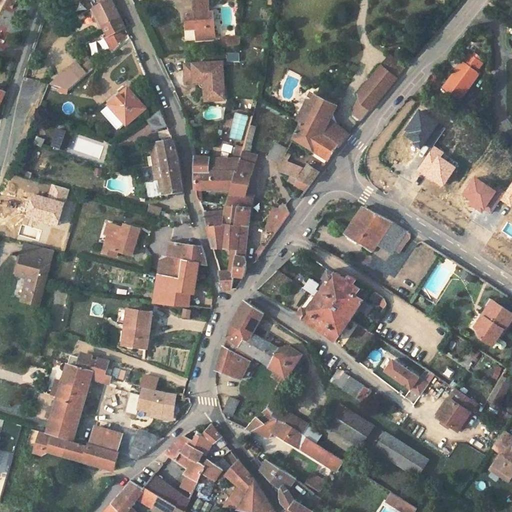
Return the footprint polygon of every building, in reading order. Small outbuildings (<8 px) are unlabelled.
[(88,0),(93,8),(108,0),(88,0)] [(108,0),(93,8),(103,27),(121,19),(111,0),(108,0)] [(209,0),(194,0),(195,13),(187,14),(188,30),(197,30),(197,41),(216,39),(215,12),(210,12),(209,0)] [(103,27),(93,8),(87,11),(98,32),(104,29),(103,27)] [(104,29),(115,51),(130,38),(124,33),(122,29),(125,28),(121,19),(103,27),(104,29)] [(220,36),(220,46),(240,45),(239,35),(220,36)] [(228,62),(240,61),(239,52),(227,53),(228,62)] [(457,69),(443,88),(460,100),(480,72),(478,71),(484,63),(469,52),(463,60),(466,62),(460,71),(457,69)] [(391,54),(383,64),(388,68),(399,77),(407,68),(391,54)] [(82,61),(87,71),(94,66),(89,57),(82,61)] [(11,71),(15,62),(14,62),(7,59),(4,68),(11,71)] [(463,60),(457,69),(460,71),(466,62),(463,60)] [(217,63),(190,64),(191,84),(205,83),(211,83),(212,97),(226,97),(224,66),(217,67),(217,63)] [(383,64),(358,94),(361,101),(388,68),(383,64)] [(388,68),(361,101),(371,110),(399,77),(388,68)] [(54,79),(52,86),(69,90),(69,84),(54,79)] [(211,83),(205,83),(206,102),(226,100),(226,97),(212,97),(211,83)] [(102,111),(121,131),(146,108),(129,88),(102,111)] [(313,101),(301,123),(323,137),(332,119),(339,106),(316,95),(313,101)] [(308,98),(296,120),(301,123),(313,101),(308,98)] [(348,111),(361,121),(370,111),(356,100),(348,111)] [(148,118),(153,131),(168,127),(160,109),(148,118)] [(238,146),(248,116),(237,112),(226,142),(238,146)] [(332,119),(323,137),(329,141),(341,126),(332,119)] [(301,123),(294,138),(316,152),(317,150),(331,158),(339,147),(329,141),(323,137),(301,123)] [(251,125),(245,144),(252,145),(256,127),(251,125)] [(341,126),(329,141),(339,147),(340,148),(351,135),(341,126)] [(57,129),(52,144),(61,148),(66,132),(57,129)] [(66,132),(61,148),(66,149),(71,134),(66,132)] [(36,137),(34,144),(43,147),(45,141),(36,137)] [(150,145),(154,167),(163,166),(163,164),(179,162),(178,152),(173,139),(159,141),(160,144),(150,145)] [(245,144),(243,151),(250,153),(252,145),(245,144)] [(276,144),(268,158),(281,164),(283,159),(288,150),(276,144)] [(456,167),(441,157),(444,152),(434,145),(417,170),(442,187),(456,167)] [(232,191),(231,195),(246,196),(258,155),(250,153),(243,151),(241,159),(232,191)] [(196,156),(196,189),(202,190),(232,191),(241,159),(223,158),(222,171),(210,171),(211,158),(196,156)] [(211,158),(210,171),(222,171),(223,158),(211,158)] [(279,167),(278,169),(312,184),(320,172),(303,161),(300,166),(283,159),(281,164),(279,167)] [(163,166),(168,194),(184,191),(179,162),(163,164),(163,166)] [(503,195),(474,176),(461,195),(469,200),(467,204),(482,214),(484,210),(490,214),(503,195)] [(298,180),(295,185),(306,192),(310,186),(298,180)] [(511,181),(499,200),(511,208),(511,206),(511,181)] [(246,196),(231,195),(228,205),(239,207),(239,206),(244,206),(246,196)] [(235,271),(234,277),(235,277),(244,278),(248,265),(246,256),(252,208),(255,196),(246,196),(244,206),(239,206),(239,207),(235,224),(242,225),(239,250),(235,271)] [(160,216),(162,207),(150,204),(147,212),(160,216)] [(235,224),(239,207),(228,205),(227,211),(227,224),(235,224)] [(364,206),(347,232),(375,250),(379,244),(392,253),(395,249),(400,253),(412,234),(399,225),(394,222),(364,206)] [(275,207),(268,227),(278,231),(291,214),(275,207)] [(227,211),(216,212),(219,225),(227,225),(227,224),(227,211)] [(216,212),(204,213),(208,227),(219,225),(216,212)] [(182,225),(185,224),(192,224),(189,214),(166,214),(165,218),(164,220),(182,225)] [(109,235),(104,253),(117,257),(118,250),(132,255),(140,229),(124,224),(124,228),(112,225),(109,235)] [(208,227),(213,248),(239,250),(242,225),(235,224),(227,224),(227,225),(219,225),(208,227)] [(268,236),(256,255),(259,257),(272,239),(268,236)] [(168,258),(162,257),(159,274),(181,280),(184,261),(200,264),(203,265),(208,265),(207,262),(202,247),(170,243),(168,258)] [(24,247),(21,257),(32,261),(36,251),(24,247)] [(32,261),(21,257),(13,278),(23,282),(15,304),(32,309),(51,256),(36,251),(32,261)] [(200,264),(184,261),(181,280),(159,274),(159,276),(157,287),(192,294),(195,294),(200,264)] [(471,271),(462,265),(459,271),(467,276),(471,271)] [(298,315),(337,341),(352,320),(370,293),(354,284),(357,279),(351,275),(349,278),(336,271),(335,272),(330,269),(325,277),(329,280),(317,297),(315,300),(309,309),(304,306),(298,315)] [(220,271),(224,290),(233,290),(235,277),(234,277),(235,271),(220,271)] [(157,287),(155,302),(190,307),(192,294),(157,287)] [(385,298),(377,293),(373,299),(381,305),(385,298)] [(487,295),(481,304),(485,307),(491,298),(487,295)] [(482,316),(474,330),(480,336),(493,344),(504,328),(511,315),(511,311),(491,298),(485,307),(483,311),(487,314),(485,318),(482,316)] [(232,325),(227,337),(230,339),(240,347),(254,356),(261,360),(272,343),(253,333),(265,313),(245,300),(232,325)] [(128,309),(126,326),(132,327),(128,345),(147,349),(153,312),(128,309)] [(474,330),(482,316),(480,315),(472,328),(474,330)] [(504,328),(493,344),(497,347),(508,330),(504,328)] [(230,339),(225,345),(252,360),(254,356),(240,347),(230,339)] [(280,347),(272,343),(261,360),(270,366),(274,369),(283,375),(288,378),(304,354),(290,345),(288,348),(287,350),(280,347)] [(218,365),(217,369),(242,379),(252,360),(225,345),(224,344),(218,365)] [(80,358),(77,367),(93,372),(111,377),(116,363),(102,359),(101,362),(93,359),(93,356),(87,354),(80,358)] [(421,375),(392,359),(382,375),(411,392),(421,375)] [(52,419),(48,432),(74,439),(91,378),(93,372),(77,367),(69,364),(56,407),(52,419)] [(283,375),(274,369),(270,375),(280,382),(283,375)] [(344,389),(358,398),(366,386),(339,369),(331,381),(344,389)] [(93,372),(91,378),(109,383),(111,377),(93,372)] [(280,382),(272,398),(280,402),(290,379),(288,378),(283,375),(280,382)] [(502,376),(488,401),(497,407),(511,382),(502,376)] [(456,390),(439,416),(458,429),(476,403),(456,390)] [(130,393),(125,413),(137,416),(141,395),(130,393)] [(231,396),(228,401),(237,405),(239,400),(231,396)] [(272,400),(268,407),(274,414),(279,405),(272,400)] [(228,401),(223,412),(232,416),(237,405),(228,401)] [(341,403),(326,426),(345,438),(360,415),(341,403)] [(50,405),(46,417),(52,419),(56,407),(50,405)] [(279,419),(317,443),(323,434),(279,405),(274,414),(277,418),(279,419)] [(268,407),(262,413),(264,416),(269,422),(277,418),(274,414),(268,407)] [(360,415),(345,438),(361,448),(376,425),(360,415)] [(277,418),(269,422),(264,416),(260,420),(265,424),(251,431),(270,439),(274,432),(273,431),(279,419),(277,418)] [(256,417),(246,429),(251,431),(265,424),(260,420),(256,417)] [(279,419),(273,431),(274,432),(328,466),(334,455),(335,454),(317,443),(279,419)] [(17,441),(21,425),(4,420),(1,430),(10,433),(9,439),(17,441)] [(169,454),(189,468),(186,472),(200,480),(200,478),(204,471),(207,473),(217,479),(224,478),(229,473),(203,455),(205,451),(210,440),(215,442),(219,445),(225,440),(213,425),(204,435),(198,432),(195,441),(185,435),(171,447),(167,453),(169,454)] [(96,426),(91,444),(118,452),(123,434),(96,426)] [(141,429),(130,456),(140,459),(163,440),(141,429)] [(501,454),(495,464),(502,469),(503,476),(510,481),(511,477),(511,448),(511,445),(511,435),(504,430),(492,448),(501,454)] [(386,431),(374,449),(390,460),(401,440),(386,431)] [(42,432),(37,452),(45,455),(52,451),(115,471),(117,460),(119,453),(118,452),(91,444),(91,447),(42,432)] [(210,440),(205,451),(209,454),(215,442),(210,440)] [(401,440),(390,460),(418,478),(431,459),(401,440)] [(232,448),(227,453),(236,464),(240,459),(232,448)] [(236,464),(227,475),(239,485),(248,493),(239,508),(268,511),(275,511),(256,479),(240,459),(236,464)] [(263,466),(262,469),(273,482),(282,488),(281,496),(282,503),(288,506),(297,511),(312,511),(313,511),(295,500),(289,490),(297,479),(282,470),(267,460),(263,466)] [(492,469),(503,476),(502,469),(495,464),(492,469)] [(312,471),(305,483),(320,492),(328,480),(312,471)] [(154,473),(145,485),(147,486),(160,494),(177,505),(183,494),(154,473)] [(133,480),(114,503),(123,511),(137,511),(132,506),(138,498),(147,486),(145,485),(144,487),(133,480)] [(88,498),(97,489),(92,485),(83,494),(88,498)] [(239,485),(224,505),(239,508),(248,493),(239,485)] [(147,486),(138,498),(153,507),(160,494),(147,486)] [(403,499),(392,492),(387,501),(398,507),(403,499)] [(153,507),(152,509),(158,511),(191,511),(186,509),(177,505),(160,494),(153,507)] [(183,494),(177,505),(186,509),(191,497),(183,494)] [(403,499),(398,507),(404,511),(415,511),(418,508),(403,499)] [(123,511),(114,503),(105,511),(123,511)]
